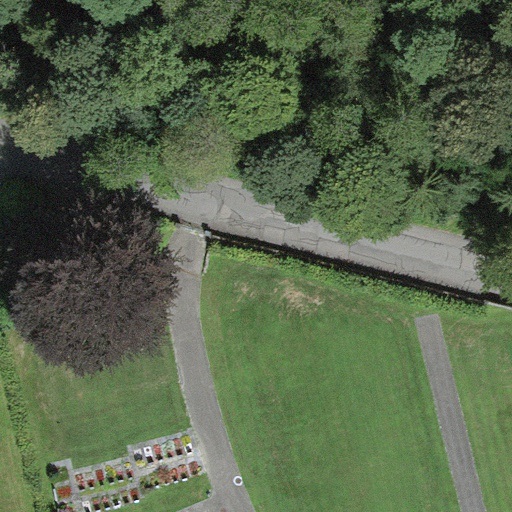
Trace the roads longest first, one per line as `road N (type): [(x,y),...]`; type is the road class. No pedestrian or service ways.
road 1 (residential): [(0,152),(511,278)]
road 2 (unknown): [(192,199),(188,303),(203,428),(238,511)]
